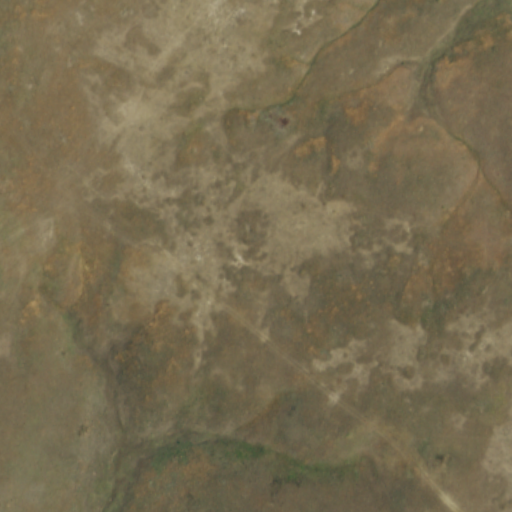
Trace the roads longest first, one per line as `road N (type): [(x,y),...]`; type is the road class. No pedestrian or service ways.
road 1 (track): [(0,133),(135,227),(237,316),(330,377),(377,417),(455,511)]
road 2 (track): [(239,0),(97,161),(0,247)]
